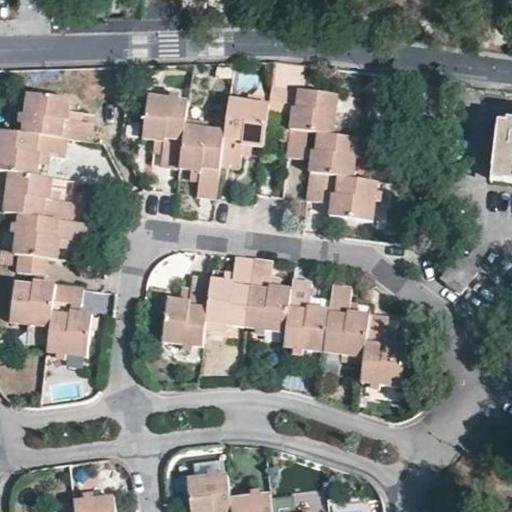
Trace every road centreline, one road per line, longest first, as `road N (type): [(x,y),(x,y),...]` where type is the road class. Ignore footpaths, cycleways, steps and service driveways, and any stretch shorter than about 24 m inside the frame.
road 1 (residential): [(133,406),(124,363),(134,278),(148,245),(198,237),(367,253),(465,328),(469,376),(429,450)]
road 2 (residential): [(0,49),(296,45),(511,71)]
road 3 (residential): [(429,450),(302,405),(257,398),(133,406)]
road 4 (residential): [(144,444),(263,435),(412,481)]
road 5 (residential): [(0,460),(144,444)]
road 6 (residential): [(133,406),(0,422)]
